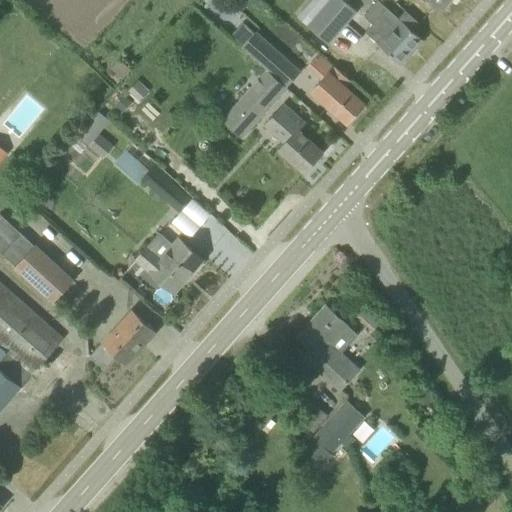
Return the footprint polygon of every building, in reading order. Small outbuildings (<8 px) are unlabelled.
[(330,0),(308,26),(329,44),(357,12),(343,0),(330,0)] [(366,33),(381,46),(401,65),(423,40),(413,31),(420,23),(406,11),(399,18),(378,0),(364,16),(373,24),(366,33)] [(428,0),(440,11),(450,0),(428,0)] [(256,33),(243,47),(268,71),(269,70),(282,56),(257,33),(256,33)] [(335,64),(312,91),(349,124),(366,105),(346,86),(352,79),(335,64)] [(269,70),(268,71),(222,120),(242,139),(288,87),(269,70)] [(121,114),(132,103),(125,95),(114,107),(121,114)] [(303,123),(283,105),(265,125),(285,143),(279,149),(305,172),(323,152),(298,129),(303,123)] [(89,147),(90,146),(104,159),(114,148),(99,135),(100,135),(85,121),(74,134),(89,147)] [(153,165),(149,170),(126,150),(116,162),(140,183),(143,179),(181,211),(192,199),(153,165)] [(31,179),(25,174),(16,184),(22,189),(31,179)] [(40,206),(47,181),(40,179),(33,204),(40,206)] [(1,214),(0,214),(0,251),(54,301),(73,280),(1,214)] [(160,253),(148,243),(136,258),(175,292),(203,259),(180,239),(163,260),(158,256),(160,253)] [(63,339),(48,326),(0,283),(0,347),(32,375),(63,339)] [(298,336),(313,350),(305,359),(341,391),(360,370),(342,354),(359,335),(348,325),(327,305),(298,336)] [(105,369),(117,356),(126,365),(157,331),(133,310),(102,343),(91,357),(105,369)] [(0,347),(0,410),(32,375),(0,347)] [(431,405),(431,390),(417,390),(417,405),(431,405)] [(342,443),(347,448),(356,438),(350,433),(365,416),(347,401),(302,452),(320,468),(342,443)] [(302,419),(313,430),(326,417),(315,407),(302,419)]
